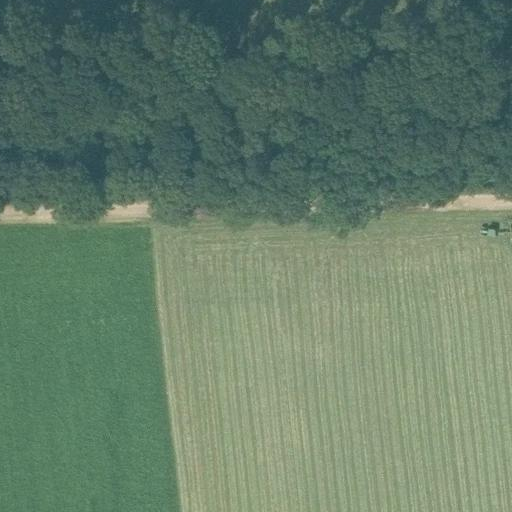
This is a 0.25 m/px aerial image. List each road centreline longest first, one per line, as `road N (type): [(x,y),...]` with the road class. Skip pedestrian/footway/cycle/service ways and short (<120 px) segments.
road 1 (track): [(511,26),(359,22),(0,49)]
road 2 (track): [(511,192),(0,211)]
